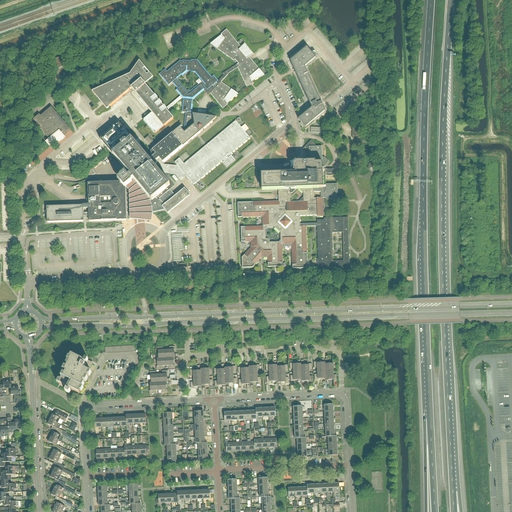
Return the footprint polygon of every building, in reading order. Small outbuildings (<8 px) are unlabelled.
[(238,64),(236,65),(238,68),(247,87),(253,84),(252,81),(264,76),(264,75),(263,76),(258,71),(260,70),(252,61),(249,57),(254,54),(245,43),(241,48),(227,30),(221,35),(210,44),(211,45),(212,43),(218,47),(217,49),(234,61),(235,60),(238,64)] [(298,119),(299,120),(305,128),(326,111),(310,78),(305,67),(316,58),(307,47),(290,61),(298,78),(312,108),(298,119)] [(52,61),(55,68),(56,70),(60,68),(65,66),(61,57),(52,61)] [(166,107),(145,81),(153,74),(139,58),(130,71),(126,73),(91,88),(102,104),(103,105),(107,109),(131,88),(132,90),(133,91),(151,111),(143,117),(155,131),(163,124),(173,115),(169,111),(182,98),(181,96),(166,107)] [(231,91),(232,90),(221,82),(228,75),(227,74),(238,68),(236,65),(222,74),(223,76),(218,81),(213,76),(211,77),(197,60),(191,60),(191,61),(183,60),(181,62),(180,61),(167,72),(165,69),(159,74),(169,86),(172,83),(178,89),(176,91),(181,96),(182,98),(183,99),(182,113),(185,113),(185,117),(184,117),(184,114),(179,113),(178,122),(181,122),(183,123),(184,120),(185,120),(184,128),(182,130),(184,132),(188,130),(186,128),(187,117),(191,117),(191,112),(192,113),(192,110),(193,105),(192,105),(193,100),(204,90),(205,91),(209,95),(208,96),(209,96),(210,94),(223,109),(228,104),(227,104),(238,95),(238,94),(236,95),(231,91)] [(39,115),(33,120),(50,140),(53,137),(57,141),(59,139),(60,141),(64,138),(62,135),(70,129),(51,107),(41,116),(39,115)] [(88,184),(89,204),(89,209),(89,221),(127,220),(130,220),(130,215),(134,215),(135,215),(135,216),(135,217),(136,217),(137,217),(138,217),(139,217),(139,216),(140,216),(140,215),(153,215),(153,213),(165,210),(157,201),(170,190),(175,186),(169,179),(170,174),(176,176),(179,180),(185,175),(177,165),(176,166),(164,165),(163,163),(216,118),(193,114),(194,124),(188,130),(184,132),(182,130),(180,127),(157,146),(149,136),(145,139),(153,149),(150,152),(152,157),(149,160),(119,124),(100,140),(126,170),(125,171),(125,174),(121,178),(123,181),(121,182),(122,182),(121,182),(88,184)] [(227,128),(207,145),(184,164),(179,159),(175,163),(177,165),(185,175),(194,185),(223,161),(224,162),(223,163),(226,168),(235,160),(231,156),(228,158),(227,157),(250,138),(249,137),(243,131),(236,121),(229,127),(227,128)] [(360,123),(357,123),(352,123),(353,139),(361,138),(360,123)] [(304,159),(308,163),(308,165),(301,173),(301,174),(288,174),(286,172),(278,172),(276,174),(261,174),(261,177),(259,177),(258,179),(258,183),(259,185),(261,184),(262,190),(278,190),(279,202),(268,202),(237,203),(238,218),(262,217),(263,227),(241,227),(241,242),(251,242),(251,248),(242,258),(242,268),(252,268),(261,258),(268,258),(268,267),(283,267),(282,245),(292,244),(292,269),(307,268),(306,227),(317,226),(319,270),(349,269),(349,257),(348,218),(324,219),(324,220),(317,221),(317,224),(300,224),(300,216),(317,216),(317,217),(323,217),(323,198),(325,198),(327,200),(338,200),(337,184),(326,185),(326,187),(322,187),(322,176),(327,176),(333,176),(333,173),(333,169),(329,169),(322,170),(322,166),(324,166),(328,162),(324,159),(322,159),(322,147),(315,147),(315,146),(311,142),(304,150),(308,153),(308,155),(304,159)] [(284,155),(287,155),(287,148),(290,148),(290,145),(278,145),(278,157),(284,157),(284,155)] [(369,166),(367,167),(371,172),(376,166),(373,162),(371,161),(368,165),(369,166)] [(190,195),(185,188),(175,196),(170,190),(157,201),(165,210),(168,214),(190,195)] [(47,223),(84,221),(84,217),(86,217),(89,216),(89,213),(84,213),(84,209),(89,209),(89,204),(83,205),(83,206),(47,207),(47,223)] [(174,262),(181,261),(180,249),(183,249),(182,233),(172,235),(174,262)] [(167,358),(166,350),(163,350),(163,347),(157,348),(157,351),(158,351),(159,358),(159,359),(165,358),(167,358)] [(173,358),(175,358),(174,350),(176,350),(175,347),(169,347),(169,350),(166,350),(167,358),(173,358)] [(67,388),(65,392),(69,394),(71,391),(69,390),(69,389),(79,394),(81,391),(80,390),(82,387),(81,387),(86,378),(87,378),(89,375),(88,375),(90,372),(87,370),(91,364),(87,362),(88,360),(86,358),(84,361),(71,355),(70,358),(71,358),(69,361),(69,362),(65,371),(66,372),(63,377),(62,377),(59,383),(67,388)] [(159,359),(159,358),(157,358),(158,366),(156,366),(157,370),(163,369),(162,366),(166,366),(165,358),(159,359)] [(165,358),(166,366),(169,366),(169,369),(175,369),(175,365),(174,366),(173,358),(167,358),(165,358)] [(325,371),(325,363),(317,364),(317,362),(314,363),(314,368),(317,368),(317,371),(325,371)] [(325,365),(325,371),(325,372),(333,372),(333,369),(336,369),(336,363),(333,363),(333,364),(325,365)] [(293,370),(293,373),(301,372),(301,366),(301,364),(293,365),(293,364),(290,364),(290,370),(293,370)] [(309,365),(301,366),(301,372),(301,374),(309,373),(309,370),(312,370),(312,364),(309,364),(309,365)] [(249,375),(258,375),(257,371),(260,371),(260,365),(257,365),(257,367),(249,367),(249,368),(249,375)] [(277,367),(277,366),(269,366),(269,365),(266,365),(266,371),(269,371),(269,374),(277,373),(277,367)] [(277,375),(285,375),(285,371),(288,371),(288,365),(285,365),(285,367),(277,367),(277,373),(277,375)] [(225,376),(234,376),(233,373),(236,372),(236,366),(233,367),(233,368),(225,368),(225,370),(225,376)] [(201,377),(209,377),(209,374),(212,374),(212,368),(209,368),(209,369),(201,369),(201,371),(201,377)] [(249,368),(241,369),(241,368),(238,368),(238,374),(241,374),(242,377),(250,376),(249,375),(249,368)] [(225,370),(217,370),(217,369),(214,369),(214,375),(217,375),(218,378),(226,378),(225,376),(225,370)] [(201,371),(193,371),(193,370),(190,370),(190,376),(193,376),(194,379),(201,379),(201,377),(201,371)] [(166,382),(166,383),(167,382),(167,375),(168,374),(168,371),(162,371),(162,374),(159,375),(159,383),(166,382)] [(326,379),(325,372),(325,371),(317,371),(317,375),(314,375),(315,381),(318,381),(318,379),(326,379)] [(151,383),(158,383),(159,383),(159,375),(156,375),(156,372),(150,372),(150,375),(151,375),(151,383)] [(302,380),(301,374),(301,372),(293,373),(293,376),(290,376),(291,382),(294,382),(294,381),(302,380)] [(333,372),(325,372),(326,379),(326,380),(333,380),(333,381),(337,381),(337,375),(334,375),(333,372)] [(270,382),(278,382),(277,375),(277,373),(269,374),(269,377),(266,377),(267,383),(270,383),(270,382)] [(310,377),(309,373),(301,374),(302,380),(302,382),(309,381),(309,383),(313,382),(313,376),(310,377)] [(250,383),(258,383),(258,384),(261,384),(261,378),(258,378),(258,375),(249,375),(250,376),(250,383)] [(286,378),(285,375),(277,375),(278,382),(278,383),(285,383),(285,384),(289,384),(289,378),(286,378)] [(226,384),(234,384),(234,385),(237,385),(237,379),(234,379),(234,376),(225,376),(226,378),(226,384)] [(250,376),(242,377),(242,380),(239,380),(239,386),(242,386),(242,385),(250,385),(250,383),(250,376)] [(202,385),(210,385),(210,386),(213,386),(213,380),(210,380),(209,377),(201,377),(201,379),(202,385)] [(226,378),(218,378),(218,381),(215,381),(215,387),(218,387),(218,386),(226,386),(226,384),(226,378)] [(201,379),(194,379),(194,382),(191,383),(191,389),(194,389),(194,387),(202,387),(202,385),(201,379)] [(11,395),(10,380),(2,380),(3,397),(6,397),(6,389),(10,389),(10,395),(11,395)] [(10,380),(11,395),(15,395),(15,397),(18,397),(18,386),(10,386),(10,380)] [(158,383),(158,391),(162,391),(162,394),(168,393),(168,390),(166,390),(166,383),(166,382),(159,383),(158,383)] [(158,391),(158,383),(151,383),(150,383),(150,391),(149,391),(149,394),(155,394),(155,391),(158,391)] [(19,412),(19,418),(19,420),(15,420),(15,433),(16,433),(15,429),(23,429),(22,408),(14,409),(14,412),(19,412)] [(275,408),(269,408),(269,417),(278,417),(278,412),(276,412),(275,408)] [(52,414),(50,419),(58,423),(60,419),(66,422),(68,416),(58,411),(56,416),(52,414)] [(148,423),(148,419),(146,419),(145,414),(139,415),(139,424),(148,423)] [(8,433),(15,433),(15,420),(15,424),(11,424),(10,416),(7,416),(7,419),(8,436),(8,433)] [(61,425),(58,423),(50,419),(47,424),(52,426),(51,429),(58,432),(62,434),(62,433),(63,431),(59,429),(61,425)] [(61,442),(63,438),(70,441),(72,439),(62,433),(62,434),(58,432),(57,434),(53,432),(51,437),(59,441),(61,442)] [(269,448),(269,439),(263,439),(263,436),(261,436),(261,439),(262,439),(262,448),(269,448)] [(69,454),(70,452),(57,445),(59,441),(51,437),(48,442),(53,444),(52,446),(59,449),(69,454)] [(269,439),(269,448),(277,448),(276,444),(279,444),(279,439),(276,440),(276,439),(269,439)] [(234,452),(233,443),(228,443),(228,440),(225,440),(225,444),(226,444),(226,452),(234,452)] [(125,456),(132,455),(132,446),(126,446),(126,445),(127,445),(127,442),(124,443),(125,449),(125,456)] [(139,446),(139,455),(147,454),(147,451),(150,451),(149,446),(146,446),(146,445),(139,446)] [(0,454),(1,454),(1,455),(7,454),(8,457),(11,457),(16,457),(15,449),(5,449),(5,452),(2,452),(2,451),(0,451),(0,454)] [(75,457),(69,454),(59,449),(58,451),(54,450),(52,454),(60,459),(62,454),(74,460),(75,457)] [(0,459),(3,459),(3,463),(6,462),(11,462),(11,457),(8,457),(7,454),(1,455),(1,457),(0,456),(0,459)] [(64,469),(65,466),(58,463),(60,459),(52,454),(49,459),(54,462),(53,464),(60,467),(64,469)] [(0,469),(0,472),(7,472),(7,475),(10,475),(15,475),(15,467),(11,467),(7,467),(5,467),(5,469),(2,469),(1,469),(0,469)] [(53,472),(61,476),(63,472),(74,477),(76,475),(64,469),(60,467),(59,469),(55,467),(53,472)] [(0,474),(0,475),(1,480),(11,480),(10,475),(7,475),(7,472),(0,472),(0,474)] [(64,487),(65,486),(66,484),(59,480),(61,476),(53,472),(50,477),(55,479),(54,481),(61,485),(64,487)] [(11,480),(1,480),(1,486),(0,485),(0,488),(8,488),(7,485),(11,485),(11,484),(11,480)] [(6,491),(6,493),(8,493),(13,493),(13,489),(16,489),(16,484),(11,484),(11,485),(7,485),(8,488),(0,488),(0,491),(3,491),(6,491)] [(54,490),(62,494),(64,490),(74,495),(76,492),(65,486),(64,487),(61,485),(60,487),(56,485),(54,490)] [(287,497),(295,497),(295,488),(288,488),(288,493),(286,493),(287,497)] [(66,504),(67,501),(60,498),(62,494),(54,490),(51,495),(56,497),(55,499),(62,502),(61,502),(65,504),(66,504)] [(6,493),(0,493),(0,501),(5,501),(5,498),(8,498),(8,493),(6,493)] [(157,504),(165,504),(165,494),(158,495),(159,499),(156,500),(157,504)] [(13,497),(8,498),(5,498),(5,501),(0,501),(0,504),(0,503),(3,504),(3,506),(8,506),(10,506),(10,502),(13,502),(13,497)] [(0,507),(0,510),(15,510),(15,507),(20,507),(20,502),(13,502),(10,502),(10,506),(8,506),(8,508),(5,508),(0,507)] [(55,507),(63,511),(65,507),(70,510),(72,507),(66,504),(65,504),(61,502),(61,504),(57,502),(55,507)]
